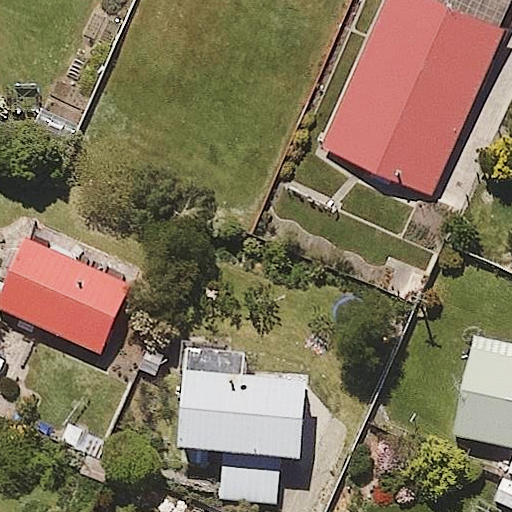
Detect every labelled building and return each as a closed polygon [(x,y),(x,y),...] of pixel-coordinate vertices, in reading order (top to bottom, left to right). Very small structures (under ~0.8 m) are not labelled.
[(452,0),(350,0),(288,124),(397,179),(480,14),(452,0)] [(0,221),(0,305),(75,340),(107,272),(0,221)] [(511,337),(445,325),(423,424),(511,442),(511,337)] [(286,364),(154,357),(150,433),(279,446),(286,364)] [(278,473),(222,475),(222,505),(278,504),(278,473)]
